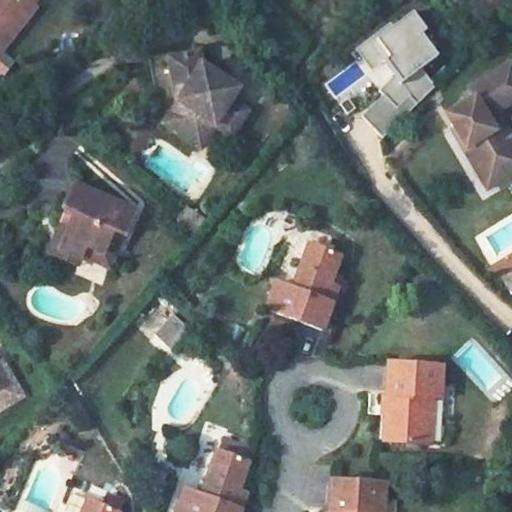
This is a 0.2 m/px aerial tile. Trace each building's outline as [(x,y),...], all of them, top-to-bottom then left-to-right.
[(0,0),(0,50),(1,49),(11,55),(42,7),(33,2),(34,0),(0,0)] [(433,86),(420,67),(437,55),(422,33),(427,29),(413,11),(392,26),(369,42),(382,61),(384,59),(395,73),(378,89),(382,93),(360,115),(382,136),(433,86)] [(382,61),(369,42),(392,26),(390,22),(354,47),(370,69),(382,61)] [(162,106),(179,120),(173,128),(195,145),(211,122),(217,113),(236,126),(249,108),(230,95),(214,83),(221,72),(198,56),(195,43),(160,52),(170,93),(162,106)] [(139,53),(150,98),(170,93),(160,52),(159,47),(139,53)] [(11,55),(1,49),(0,50),(0,68),(19,81),(28,66),(11,55)] [(511,100),(511,62),(472,82),(476,92),(447,107),(454,121),(452,122),(472,164),(483,159),(494,178),(511,170),(508,163),(511,160),(511,137),(497,108),(511,100)] [(214,83),(230,95),(238,83),(221,72),(214,83)] [(156,115),(173,128),(179,120),(162,106),(156,115)] [(211,122),(230,135),(236,126),(217,113),(211,122)] [(483,159),(472,164),(482,184),(494,178),(483,159)] [(72,214),(58,252),(81,261),(84,253),(88,244),(107,251),(115,230),(128,235),(138,210),(74,186),(64,211),(72,214)] [(72,214),(64,211),(47,254),(79,267),(81,261),(58,252),(72,214)] [(203,228),(186,213),(178,222),(194,237),(203,228)] [(107,251),(88,244),(84,253),(117,265),(128,235),(115,230),(107,251)] [(263,307),(320,327),(337,281),(327,277),(337,251),(306,240),(291,284),(273,278),(263,307)] [(510,291),(511,289),(511,266),(499,275),(510,291)] [(151,338),(169,353),(190,329),(172,314),(151,338)] [(0,384),(15,375),(5,358),(0,361),(0,384)] [(439,361),(385,358),(382,439),(427,441),(429,395),(438,396),(439,361)] [(0,384),(0,412),(27,395),(15,375),(0,384)] [(183,486),(173,511),(236,511),(243,493),(235,490),(251,447),(219,436),(199,492),(183,486)] [(63,441),(61,458),(80,460),(82,444),(63,441)] [(381,511),(382,479),(327,476),(325,511),(372,511),(381,511)] [(116,511),(117,510),(86,496),(79,511),(116,511)]
